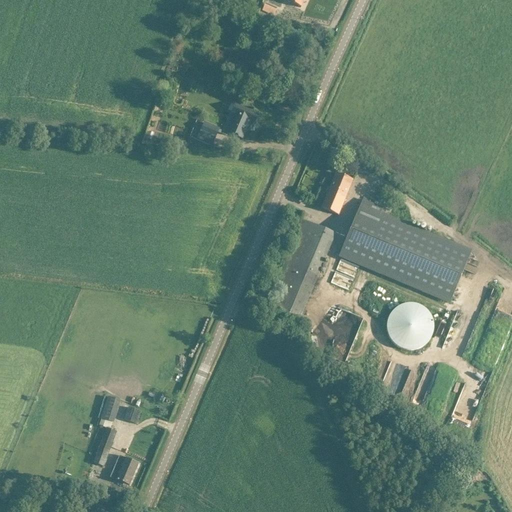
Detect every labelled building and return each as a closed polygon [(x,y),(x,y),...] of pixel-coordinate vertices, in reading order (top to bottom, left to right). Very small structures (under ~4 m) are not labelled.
[(286,0),(286,2),(301,8),(304,0),(286,0)] [(223,56),(237,59),(238,51),(224,48),(223,56)] [(238,138),(238,137),(242,139),(248,125),(246,125),(248,121),(254,123),(252,122),(256,115),(258,115),(249,111),(236,106),(232,115),(235,116),(228,133),(238,138)] [(205,125),(201,134),(215,140),(219,130),(205,125)] [(321,209),(330,213),(339,216),(353,181),(345,178),(336,174),(321,209)] [(338,258),(449,305),(472,251),(381,213),(383,208),(363,200),(338,258)] [(302,220),(284,263),(317,277),(335,234),(311,224),(302,220)] [(433,328),(432,324),(431,320),(430,316),(427,313),(424,309),(420,307),(416,305),(411,305),(407,305),(403,306),(399,307),(396,309),(393,312),(391,315),(389,319),(387,323),(387,328),(387,332),(389,337),(391,340),(393,344),(396,346),(399,348),(403,349),(407,350),(411,350),(416,350),(420,348),(424,346),(427,342),(430,339),(431,335),(432,331),(433,328)] [(108,397),(103,411),(111,413),(115,400),(108,397)] [(124,420),(127,421),(136,424),(140,412),(128,408),(124,420)] [(98,462),(109,465),(121,431),(111,428),(98,462)] [(109,478),(120,483),(129,486),(139,464),(118,456),(109,478)]
